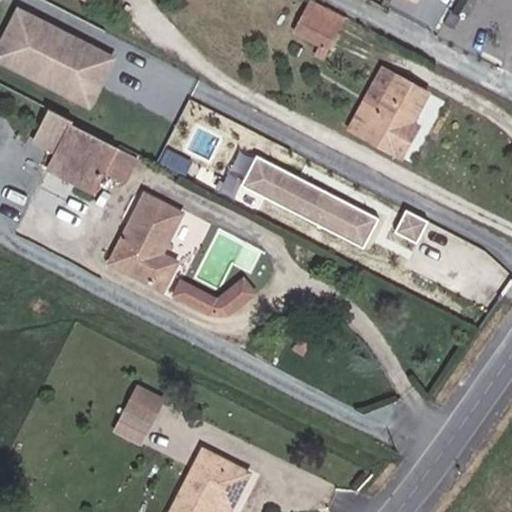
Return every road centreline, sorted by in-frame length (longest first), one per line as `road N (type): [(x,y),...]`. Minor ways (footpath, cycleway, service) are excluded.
road 1 (unknown): [(434,466),(48,264),(16,235),(4,195)]
road 2 (secondary): [(400,511),(511,362)]
